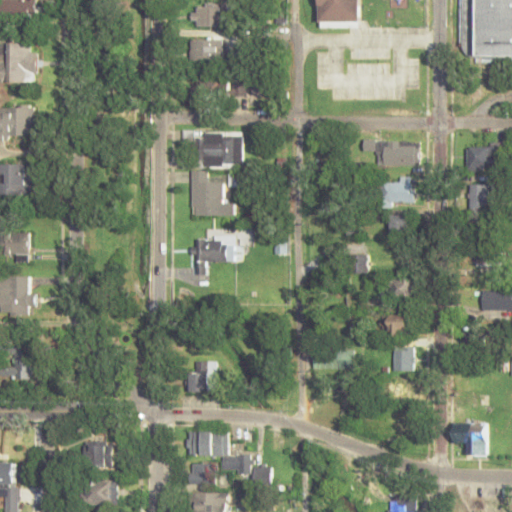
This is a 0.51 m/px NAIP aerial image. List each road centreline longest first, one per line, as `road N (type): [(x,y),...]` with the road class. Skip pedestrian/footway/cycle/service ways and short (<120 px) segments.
road 1 (tertiary): [(511,478),(437,475),(241,417),(0,413)]
road 2 (residential): [(154,511),(158,0)]
road 3 (residential): [(437,511),(437,0)]
road 4 (residential): [(155,413),(115,375),(88,333),(76,284),(74,0)]
road 5 (residential): [(511,123),(158,119)]
